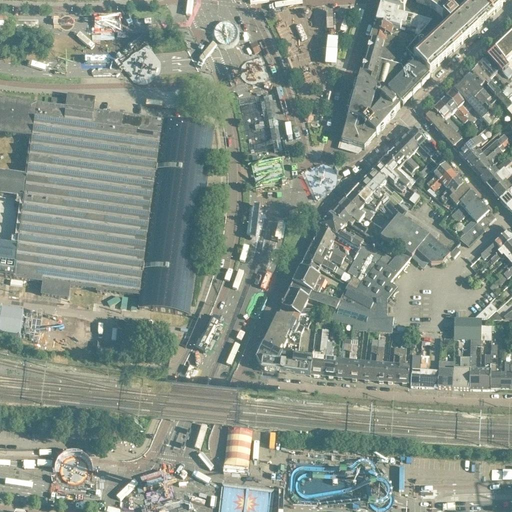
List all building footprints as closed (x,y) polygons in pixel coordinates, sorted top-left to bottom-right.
[(382,0),(381,6),(399,12),(413,16),(416,16),(427,20),(431,0),(382,0)] [(474,0),(458,16),(452,9),(460,2),(457,0),(431,0),(427,20),(431,21),(419,36),(413,43),(406,51),(417,62),(432,77),(430,75),(509,0),(474,0)] [(399,12),(381,6),(376,24),(393,29),(400,31),(401,26),(409,28),(412,21),(418,23),(414,35),(419,36),(431,21),(427,20),(416,16),(413,16),(412,19),(398,15),(399,12)] [(376,24),(374,32),(405,41),(407,35),(395,31),(393,32),(392,32),(393,29),(376,24)] [(405,41),(374,32),(371,41),(406,51),(413,43),(405,41)] [(406,51),(371,41),(362,74),(361,76),(392,103),(395,99),(403,106),(432,77),(417,62),(406,51)] [(511,73),(495,51),(487,59),(511,85),(501,94),(507,101),(511,96),(511,73)] [(477,68),(498,92),(501,94),(511,85),(487,59),(477,68)] [(477,68),(472,74),(483,86),(486,84),(489,87),(488,88),(495,95),(498,92),(477,68)] [(472,74),(466,79),(487,103),(491,99),(482,88),(483,86),(472,74)] [(361,76),(349,119),(363,124),(377,136),(400,110),(392,103),(361,76)] [(466,79),(460,85),(472,98),(483,110),(489,104),(487,103),(466,79)] [(460,85),(454,91),(466,103),(473,110),(472,111),(479,119),(483,123),(489,129),(500,118),(489,104),(483,110),(472,98),(460,85)] [(453,92),(447,98),(468,122),(472,126),(479,119),(472,111),(468,114),(462,107),(465,105),(460,99),(453,92)] [(495,95),(493,97),(507,113),(511,119),(511,106),(507,101),(501,94),(498,92),(495,95)] [(0,193),(24,197),(26,197),(26,198),(25,205),(24,208),(19,245),(0,242),(0,277),(16,280),(18,280),(40,283),(43,284),(43,286),(42,294),(42,296),(44,297),(61,299),(67,300),(69,300),(70,288),(97,291),(97,293),(101,294),(101,292),(103,292),(141,297),(141,299),(140,308),(139,310),(143,311),(143,310),(151,311),(152,312),(154,312),(175,315),(176,315),(186,316),(186,317),(189,317),(190,315),(189,315),(190,314),(191,307),(202,221),(204,202),(206,189),(208,172),(211,151),(212,144),(214,131),(214,129),(198,127),(195,127),(156,122),(153,121),(152,121),(150,121),(124,117),(125,115),(121,115),(121,117),(94,113),(95,101),(83,99),(68,97),(66,109),(50,107),(44,106),(0,100),(0,193)] [(454,114),(465,125),(468,122),(447,98),(440,105),(451,117),(454,114)] [(440,105),(434,111),(455,134),(466,146),(469,143),(458,131),(448,120),(451,117),(440,105)] [(455,134),(434,111),(426,118),(457,154),(466,146),(455,134)] [(342,144),(364,151),(377,136),(363,124),(349,119),(342,144)] [(480,126),(480,130),(483,133),(489,129),(483,123),(480,126)] [(422,138),(416,131),(413,131),(408,137),(415,145),(419,150),(428,158),(430,160),(437,167),(443,162),(422,138)] [(482,134),(459,155),(466,163),(478,152),(476,150),(481,146),(487,141),(482,134)] [(415,145),(408,137),(401,144),(412,157),(416,153),(424,162),(426,160),(428,158),(419,150),(415,145)] [(478,152),(466,163),(473,172),(498,149),(502,146),(498,142),(497,141),(481,155),(478,152)] [(401,144),(394,151),(406,164),(417,174),(418,172),(416,170),(418,168),(409,160),(412,157),(401,144)] [(502,153),(498,149),(473,172),(481,180),(494,168),(492,167),(490,164),(502,153)] [(394,151),(387,158),(400,170),(402,167),(413,177),(415,175),(417,174),(406,164),(394,151)] [(382,163),(380,165),(401,185),(406,188),(409,190),(412,187),(415,183),(409,178),(400,170),(387,158),(382,163)] [(508,160),(496,171),(494,168),(481,180),(487,187),(508,168),(511,164),(509,160),(508,160)] [(401,185),(380,165),(374,171),(387,183),(389,180),(402,193),(406,188),(401,185)] [(430,190),(431,189),(430,189),(439,181),(440,181),(452,171),(446,165),(434,175),(436,178),(427,186),(430,190)] [(511,172),(508,168),(487,187),(493,193),(511,176),(511,172)] [(374,171),(366,179),(387,199),(396,208),(398,206),(402,201),(394,193),(391,195),(383,187),(387,183),(374,171)] [(446,188),(458,178),(457,177),(454,174),(452,171),(440,181),(439,181),(430,189),(431,189),(430,190),(427,192),(435,199),(437,197),(434,193),(443,185),(446,188)] [(500,202),(511,191),(511,189),(509,186),(511,182),(511,176),(493,193),(500,202)] [(444,197),(440,201),(444,204),(450,199),(464,185),(458,178),(446,188),(448,191),(443,196),(444,197)] [(360,186),(360,187),(373,198),(378,203),(381,205),(384,207),(393,217),(396,221),(399,218),(403,221),(408,213),(398,206),(396,208),(387,199),(366,179),(366,180),(366,181),(365,182),(364,182),(364,183),(361,186),(360,186)] [(459,205),(470,192),(464,185),(450,199),(457,207),(459,205)] [(360,187),(359,188),(359,187),(358,188),(359,189),(353,194),(352,195),(365,207),(375,213),(380,206),(381,205),(378,203),(373,198),(360,187)] [(511,191),(500,202),(506,209),(511,204),(511,191)] [(461,208),(450,218),(454,222),(454,221),(477,199),(470,192),(459,205),(461,208)] [(410,201),(414,205),(419,198),(420,197),(415,193),(410,201)] [(352,195),(345,202),(360,215),(364,217),(370,221),(372,218),(375,213),(365,207),(352,195)] [(483,206),(477,199),(454,221),(458,225),(469,216),(470,218),(483,206)] [(345,202),(339,208),(352,220),(355,223),(358,225),(364,217),(360,215),(345,202)] [(489,213),(483,206),(470,218),(473,221),(463,230),(461,232),(464,236),(468,232),(472,228),(476,225),(489,213)] [(339,208),(332,216),(345,228),(349,224),(354,229),(365,235),(371,239),(374,235),(368,231),(358,225),(355,223),(352,220),(339,208)] [(416,230),(421,222),(408,213),(403,221),(416,230)] [(489,213),(476,225),(484,231),(495,220),(489,213)] [(321,228),(337,238),(360,251),(379,262),(388,267),(395,259),(377,248),(375,250),(355,239),(354,241),(341,233),(345,228),(332,216),(321,228)] [(396,221),(393,225),(387,232),(381,239),(401,252),(411,259),(412,260),(417,253),(429,239),(416,230),(403,221),(399,218),(396,221)] [(383,229),(387,232),(393,225),(389,222),(383,229)] [(421,222),(416,230),(429,239),(434,243),(439,235),(421,222)] [(445,231),(447,230),(448,228),(443,223),(439,226),(445,231)] [(472,228),(481,237),(484,234),(485,234),(485,233),(484,231),(476,225),(472,228)] [(312,245),(329,254),(337,238),(321,228),(312,245)] [(477,241),(481,237),(472,228),(468,232),(477,241)] [(376,237),(381,239),(387,232),(383,229),(376,237)] [(464,236),(473,245),(477,241),(468,232),(464,236)] [(507,234),(481,257),(485,261),(498,248),(501,251),(511,241),(511,238),(507,233),(507,234)] [(469,249),(473,245),(464,236),(459,240),(469,249)] [(443,250),(434,243),(429,239),(417,253),(431,266),(443,266),(450,257),(443,250)] [(506,260),(511,254),(511,241),(501,251),(487,263),(485,265),(488,268),(503,256),(506,259),(506,260)] [(329,254),(312,245),(308,255),(330,266),(331,262),(341,267),(339,270),(345,273),(349,265),(343,262),(331,255),(329,254)] [(460,252),(457,249),(450,257),(453,260),(461,252),(460,252)] [(331,255),(343,262),(346,256),(334,250),(331,255)] [(353,267),(348,275),(353,278),(361,282),(363,283),(379,262),(360,251),(354,261),(353,262),(355,263),(353,267)] [(356,291),(348,287),(339,303),(318,296),(314,295),(312,294),(293,285),(290,291),(309,300),(308,302),(336,312),(331,322),(353,327),(352,332),(369,334),(390,335),(392,335),(392,333),(394,319),(387,319),(387,301),(397,289),(391,284),(411,259),(401,252),(395,259),(388,267),(379,262),(363,283),(361,282),(356,291)] [(510,263),(495,276),(499,280),(503,276),(511,267),(511,254),(506,260),(510,263)] [(308,255),(304,264),(320,272),(320,271),(326,275),(328,271),(334,274),(342,278),(345,273),(339,270),(337,269),(330,266),(308,255)] [(304,264),(301,269),(317,277),(320,272),(304,264)] [(499,280),(490,289),(492,292),(498,287),(499,288),(511,275),(511,267),(503,276),(499,280)] [(301,269),(293,285),(312,294),(314,295),(318,296),(321,290),(325,281),(317,277),(301,269)] [(361,282),(353,278),(348,287),(356,291),(361,282)] [(309,300),(290,291),(277,318),(314,318),(314,313),(303,313),(308,302),(309,300)] [(485,311),(475,320),(482,320),(487,320),(491,317),(485,311)] [(491,317),(487,320),(488,321),(501,322),(501,321),(501,319),(495,313),(491,317)] [(314,318),(277,318),(273,326),(282,331),(283,329),(294,335),(302,335),(304,330),(307,331),(314,318)] [(480,348),(480,342),(481,327),(482,320),(475,320),(454,320),(454,333),(454,341),(471,342),(470,348),(476,348),(480,348)] [(282,331),(273,326),(268,336),(288,345),(300,347),(301,336),(302,335),(294,335),(283,329),(282,331)] [(481,327),(480,342),(491,342),(491,328),(481,327)] [(311,376),(313,376),(314,378),(318,378),(319,377),(323,377),(328,343),(329,332),(323,331),(320,354),(313,353),(313,358),(312,368),(311,376)] [(288,345),(268,336),(264,345),(283,354),(299,357),(299,354),(300,347),(288,345)] [(338,361),(337,361),(336,371),(338,371),(337,378),(338,380),(342,380),(343,379),(347,379),(351,345),(351,342),(345,341),(343,362),(338,361)] [(351,345),(347,379),(352,380),(353,382),(356,382),(357,380),(358,380),(363,381),(365,364),(360,364),(355,363),(357,346),(358,342),(351,341),(351,342),(351,345)] [(363,381),(364,381),(365,383),(368,383),(369,381),(374,382),(378,342),(372,341),(370,365),(365,364),(363,381)] [(374,382),(378,382),(379,384),(383,384),(384,383),(387,383),(388,366),(386,366),(383,366),(384,349),(385,342),(378,342),(374,382)] [(430,343),(420,342),(420,352),(429,353),(430,343)] [(334,344),(328,343),(323,377),(328,377),(329,379),(332,380),(333,378),(337,378),(338,371),(336,371),(337,361),(336,361),(332,361),(334,344)] [(122,347),(98,344),(97,355),(120,358),(122,347)] [(283,354),(264,345),(260,354),(267,358),(267,359),(276,363),(312,368),(313,358),(306,358),(299,357),(283,354)] [(481,392),(481,370),(476,370),(476,348),(470,348),(470,360),(470,392),(481,392)] [(393,366),(388,366),(387,383),(388,385),(392,385),(393,383),(398,384),(400,350),(395,349),(393,366)] [(410,368),(409,368),(405,368),(406,350),(400,350),(398,384),(402,384),(402,386),(406,386),(407,385),(409,385),(410,368)] [(267,358),(260,354),(256,361),(262,371),(301,376),(311,377),(311,376),(312,368),(276,363),(267,359),(267,358)] [(500,376),(500,392),(511,392),(511,367),(511,355),(511,354),(505,354),(505,364),(505,376),(500,376)] [(412,373),(411,385),(411,389),(419,389),(421,358),(412,357),(412,373)] [(481,370),(481,392),(491,392),(490,367),(490,357),(486,357),(486,370),(481,370)] [(419,389),(428,390),(438,390),(439,375),(429,374),(430,358),(421,358),(419,389)] [(454,371),(453,391),(470,392),(470,360),(459,360),(459,371),(454,371)] [(454,364),(439,363),(439,375),(438,390),(453,391),(454,371),(454,364)] [(500,392),(500,376),(496,376),(496,367),(490,367),(491,392),(500,392)]
